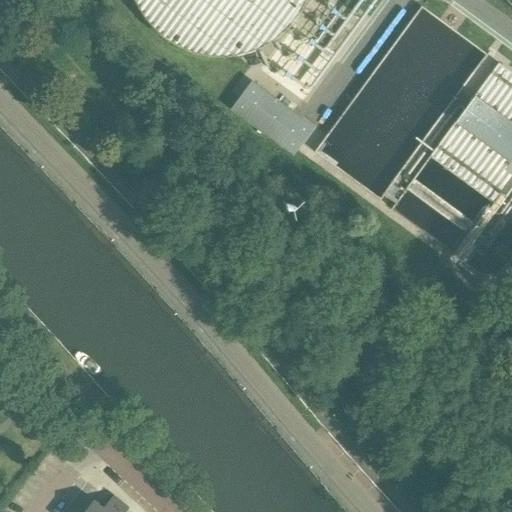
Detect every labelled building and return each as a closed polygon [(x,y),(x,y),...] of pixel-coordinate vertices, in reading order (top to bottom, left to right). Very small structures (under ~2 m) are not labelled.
[(420,7),(313,152),(379,201),(382,196),(394,204),(390,209),(459,260),(511,188),(511,74),(497,63),(403,192),(392,184),(486,55),(420,7)] [(237,99),(229,110),(293,157),(297,151),(302,144),(314,128),(286,108),(278,102),(250,81),(237,99)] [(284,220),(292,229),(307,215),(299,206),(284,220)] [(111,511),(119,502),(112,497),(101,510),(91,501),(82,511),(111,511)] [(124,511),(127,509),(119,502),(111,511),(124,511)]
